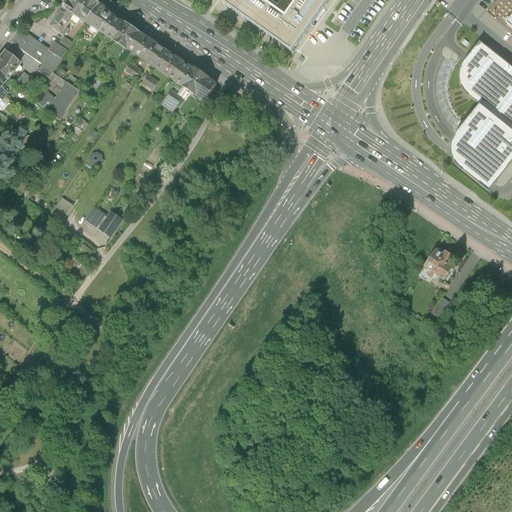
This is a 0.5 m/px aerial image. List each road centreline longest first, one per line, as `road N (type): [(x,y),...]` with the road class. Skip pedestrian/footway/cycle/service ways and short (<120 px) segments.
road 1 (motorway): [(291,175),(143,403),(121,466),(121,511)]
road 2 (motorway): [(170,511),(153,480),(153,417),(191,344),(266,238)]
road 3 (motorway): [(493,366),(352,511)]
road 4 (motorway): [(493,366),(387,511)]
road 5 (primary): [(380,156),(511,245)]
road 6 (primary): [(150,0),(280,88)]
road 7 (motorway): [(266,238),(338,161),(380,156)]
road 8 (motorway): [(266,238),(319,158),(332,123)]
